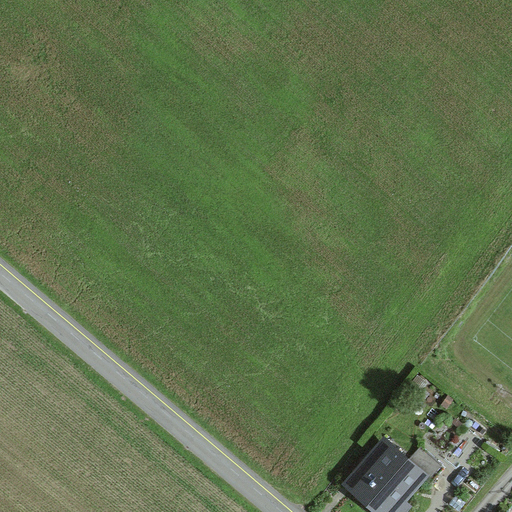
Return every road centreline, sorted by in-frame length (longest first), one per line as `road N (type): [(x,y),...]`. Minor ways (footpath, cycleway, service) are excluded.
road 1 (unclassified): [(0,275),(279,511)]
road 2 (track): [(511,272),(456,345),(458,359),(511,399)]
